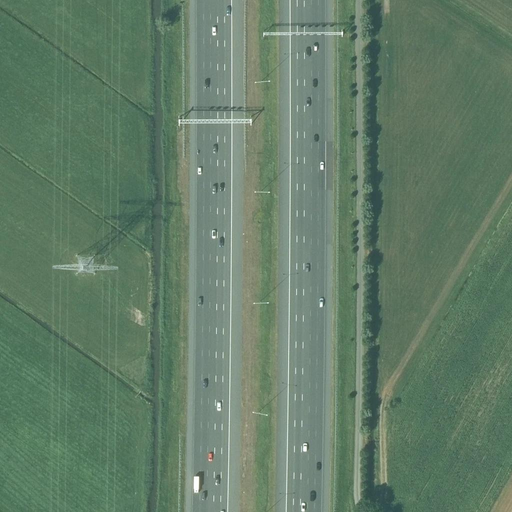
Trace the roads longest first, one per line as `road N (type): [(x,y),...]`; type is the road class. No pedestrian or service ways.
road 1 (unclassified): [(361,511),(359,0)]
road 2 (motorway): [(208,0),(209,511)]
road 3 (motorway): [(303,511),(303,0)]
